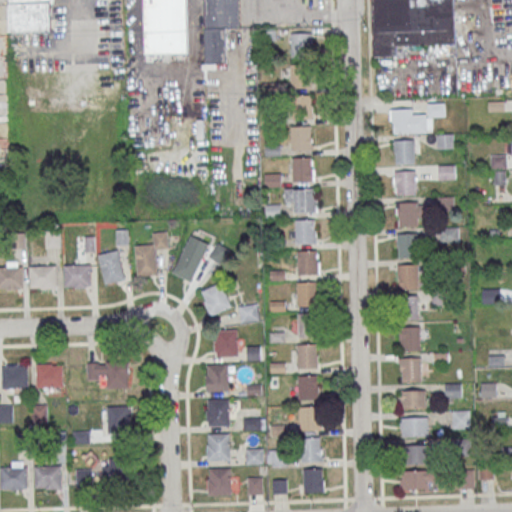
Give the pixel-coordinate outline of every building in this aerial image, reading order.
[(53,0),(8,0),(9,31),(17,31),(51,30),(50,3),(54,3),(53,0)] [(239,0),(204,0),(206,63),(227,62),(226,28),(240,27),(239,0)] [(370,0),(371,56),(400,56),(400,46),(457,44),(456,0),(370,0)] [(312,33),(291,33),(291,57),(312,57),(312,33)] [(290,87),(313,87),(313,64),(290,64),(290,87)] [(312,118),(312,94),(290,94),(290,118),(312,118)] [(391,109),(392,122),(393,122),(393,132),(427,131),(426,113),(411,114),(411,108),(391,109)] [(291,126),(291,149),(311,149),(310,125),(291,126)] [(395,139),(395,163),(415,162),(414,139),(395,139)] [(291,157),(292,180),(311,180),(311,156),(291,157)] [(455,165),(438,165),(438,178),(455,178),(455,165)] [(395,171),(395,194),(415,194),(415,171),(395,171)] [(294,188),(294,212),(314,211),(314,188),(294,188)] [(454,209),(454,197),(439,197),(439,209),(454,209)] [(398,202),(398,225),(418,225),(418,202),(398,202)] [(281,204),(266,204),(266,218),(281,218),(281,204)] [(295,220),(295,243),(315,242),(314,219),(295,220)] [(440,227),(440,241),(458,241),(458,227),(440,227)] [(191,281),(209,242),(200,238),(202,234),(192,230),(173,273),(191,281)] [(157,249),(168,248),(168,231),(152,232),(153,244),(135,244),(137,276),(158,275),(157,249)] [(398,233),(398,257),(418,256),(417,233),(398,233)] [(210,258),(221,263),(228,248),(217,243),(210,258)] [(125,280),(118,249),(98,254),(105,284),(125,280)] [(297,250),(297,274),(317,273),(317,250),(297,250)] [(64,265),(90,264),(91,285),(65,286),(64,265)] [(397,264),(397,277),(399,277),(399,288),(420,287),(419,264),(397,264)] [(29,265),(56,265),(56,286),(30,287),(29,265)] [(0,266),(22,266),(23,287),(0,287),(0,266)] [(231,307),(223,282),(201,290),(210,315),(231,307)] [(296,282),(296,305),(316,305),(316,282),(296,282)] [(397,296),(398,319),(417,319),(417,295),(397,296)] [(239,305),(240,321),(258,319),(257,304),(239,305)] [(298,313),(298,336),(318,336),(318,313),(298,313)] [(399,326),(399,349),(419,349),(419,325),(399,326)] [(238,355),(237,329),(214,329),(214,355),(238,355)] [(296,344),(297,367),(317,367),(316,343),(296,344)] [(400,358),(400,371),(402,371),(402,381),(422,381),(422,357),(400,358)] [(129,387),(129,362),(87,362),(87,378),(106,378),(106,387),(129,387)] [(229,391),(229,364),(206,364),(206,391),(229,391)] [(2,366),(28,365),(28,386),(2,387),(2,366)] [(36,365),(62,365),(63,386),(37,387),(36,365)] [(297,375),(298,398),(318,398),(317,374),(297,375)] [(462,383),(445,383),(445,397),(462,397),(462,383)] [(496,396),(496,383),(481,383),(481,396),(496,396)] [(400,390),(400,408),(427,407),(426,390),(400,390)] [(230,424),(230,398),(207,398),(207,424),(230,424)] [(0,421),(13,422),(13,404),(0,403),(0,421)] [(131,405),(108,405),(108,432),(131,431),(131,405)] [(300,406),(301,429),(320,429),(320,406),(300,406)] [(452,428),(468,428),(468,410),(452,410),(452,428)] [(402,417),(402,436),(429,435),(428,416),(402,417)] [(245,428),(261,428),(261,418),(245,418),(245,428)] [(207,459),(230,459),(230,433),(207,433),(207,459)] [(300,437),(301,460),(321,460),(320,437),(300,437)] [(402,445),(403,463),(429,462),(429,444),(402,445)] [(246,447),(246,464),(262,464),(262,447),(246,447)] [(107,462),(102,462),(101,484),(127,484),(128,458),(107,457),(107,462)] [(35,466),(61,465),(61,486),(35,487),(35,466)] [(1,467),(27,466),(27,487),(1,488),(1,467)] [(208,494),(232,494),(232,468),(208,468),(208,494)] [(303,468),(304,492),(324,491),(323,468),(303,468)] [(401,470),(402,489),(429,488),(428,469),(401,470)] [(248,494),(263,494),(263,476),(248,476),(248,494)] [(287,493),(287,479),(273,479),(273,493),(287,493)]
